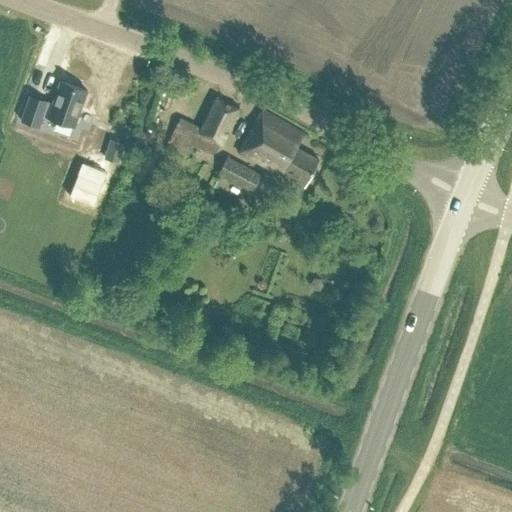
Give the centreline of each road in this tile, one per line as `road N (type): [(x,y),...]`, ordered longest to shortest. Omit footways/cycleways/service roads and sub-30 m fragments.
road 1 (unclassified): [(460,202),(269,93),(15,0)]
road 2 (primary): [(349,511),(460,202)]
